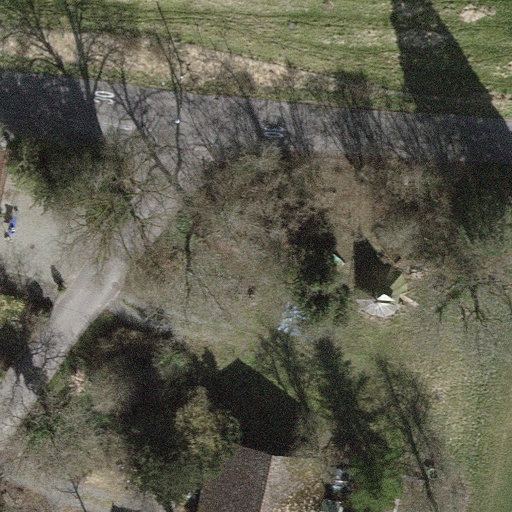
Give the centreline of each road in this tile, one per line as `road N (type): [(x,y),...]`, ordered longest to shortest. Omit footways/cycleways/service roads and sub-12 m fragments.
road 1 (unclassified): [(511,143),(0,93)]
road 2 (track): [(0,422),(202,149),(210,117)]
